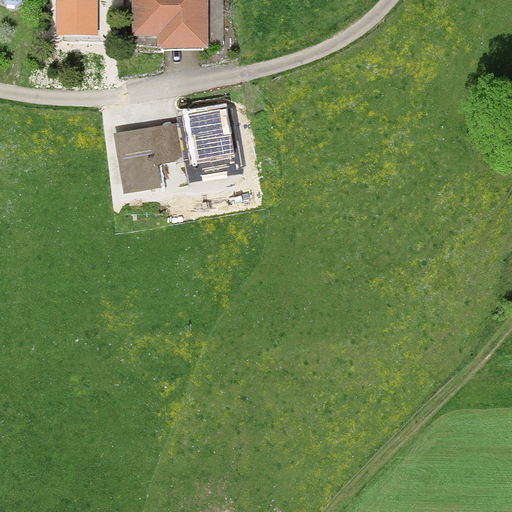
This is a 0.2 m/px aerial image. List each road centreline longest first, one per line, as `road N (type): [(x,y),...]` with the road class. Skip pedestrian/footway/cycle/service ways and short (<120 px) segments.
road 1 (unclassified): [(161,89),(330,46),(389,0)]
road 2 (residential): [(0,89),(56,97),(161,89)]
